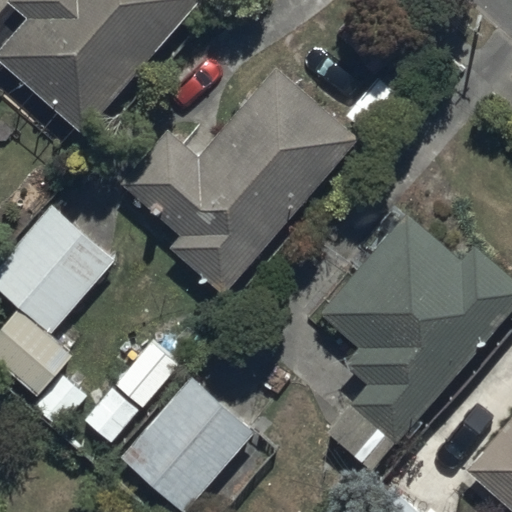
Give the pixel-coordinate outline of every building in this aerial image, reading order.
[(0,52),(88,128),(197,0),(13,0),(31,15),(0,50),(0,52)] [(227,287),(360,133),(278,63),(204,148),(176,124),(129,178),(177,219),(173,224),(182,233),(175,242),(227,287)] [(58,329),(117,256),(51,202),(0,264),(0,285),(24,305),(0,335),(0,356),(43,392),(79,346),(58,329)] [(403,439),(511,309),(511,267),(479,238),(462,258),(408,210),(322,307),(366,344),(351,362),(372,380),(356,399),(403,439)] [(185,510),(258,428),(197,373),(124,455),(185,510)] [(511,502),(511,417),(470,468),(511,502)] [(433,511),(399,482),(372,511),(433,511)]
